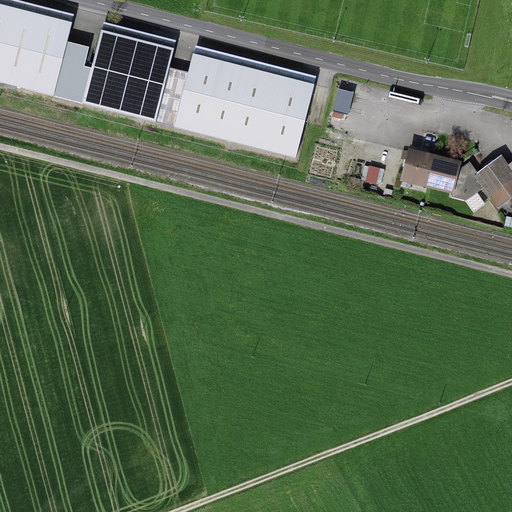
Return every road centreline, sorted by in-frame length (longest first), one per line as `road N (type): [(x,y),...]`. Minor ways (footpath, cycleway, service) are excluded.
road 1 (track): [(0,146),(511,275)]
road 2 (primary): [(86,0),(511,101)]
road 3 (track): [(173,511),(511,382)]
